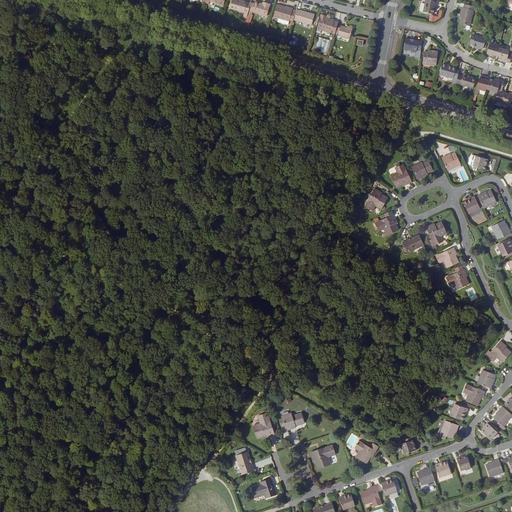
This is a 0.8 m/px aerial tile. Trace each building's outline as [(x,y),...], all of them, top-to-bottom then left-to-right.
[(240,0),(239,0),(232,0),(230,8),(248,14),(249,11),(251,3),(247,2),(247,4),(240,2),(240,0)] [(438,1),(431,0),(426,0),(424,12),(434,14),(436,5),(437,5),(438,1)] [(254,4),(251,3),(249,11),(267,16),(270,4),(263,2),(262,4),(255,2),(254,4)] [(294,20),(296,11),(293,10),(293,9),(277,4),(274,17),(289,21),(290,20),(293,22),(294,20)] [(475,7),(465,4),(460,24),(470,26),(475,7)] [(308,13),(297,9),(296,11),(294,20),(312,25),(314,16),(307,14),(308,13)] [(438,16),(430,14),(429,19),(440,22),(442,11),(439,10),(438,16)] [(330,33),(335,34),(337,27),(338,23),(325,19),(326,16),(321,14),(317,29),(323,31),(330,33)] [(340,28),(337,27),(335,34),(334,36),(349,41),(352,30),(347,28),(340,26),(340,28)] [(475,33),(473,32),(470,44),(473,45),(473,46),(483,49),(486,39),(474,35),(475,33)] [(421,51),(423,42),(415,40),(415,39),(412,39),(406,38),(404,49),(414,51),(414,50),(418,50),(419,51),(421,51)] [(323,39),(320,51),(327,53),(331,41),(323,39)] [(487,53),(497,56),(499,48),(500,45),(490,42),(487,53)] [(503,61),(507,63),(509,55),(509,53),(510,51),(499,48),(497,56),(496,58),(500,60),(500,61),(503,61)] [(428,52),(424,51),(423,64),(436,65),(438,53),(428,52)] [(459,75),(460,70),(456,69),(457,68),(443,64),(440,75),(453,79),(452,83),(456,84),(459,75)] [(469,77),(463,75),(463,76),(459,75),(456,84),(460,85),(473,89),(476,79),(469,77)] [(479,89),(486,91),(487,89),(489,81),(483,79),(484,77),(480,76),(477,89),(479,89)] [(490,78),(489,81),(487,89),(498,93),(498,91),(499,89),(501,81),(494,79),(494,80),(490,78)] [(506,93),(498,91),(498,93),(495,101),(503,103),(506,93)] [(511,100),(511,94),(506,93),(503,103),(510,106),(511,104),(511,100)] [(460,166),(454,154),(450,156),(441,160),(447,172),(460,166)] [(486,167),(488,162),(475,158),(472,168),(484,171),(485,167),(486,167)] [(432,172),(428,162),(422,165),(421,164),(411,169),(417,181),(427,176),(427,175),(432,172)] [(400,166),(393,170),(395,175),(389,178),(394,189),(401,187),(401,188),(409,184),(400,166)] [(387,199),(377,194),(378,193),(374,190),(364,208),(370,211),(373,206),(381,210),(387,199)] [(486,193),(477,197),(483,210),(496,204),(490,192),(486,193)] [(468,215),(480,210),(474,198),(463,204),(468,215)] [(398,231),(395,225),(397,224),(393,216),(375,224),(378,232),(383,230),(386,236),(398,231)] [(505,226),(503,222),(491,228),(497,241),(510,235),(506,226),(505,226)] [(446,235),(441,224),(431,228),(431,227),(426,229),(434,247),(441,244),(439,239),(446,235)] [(418,236),(402,244),(407,254),(423,246),(418,236)] [(511,247),(509,241),(497,246),(503,258),(511,253),(511,247)] [(458,264),(455,257),(457,257),(453,249),(435,257),(439,265),(444,263),(447,269),(458,264)] [(456,274),(445,279),(449,287),(454,284),(457,291),(469,286),(466,279),(467,278),(463,271),(461,267),(454,270),(456,274)] [(449,287),(452,294),(457,291),(454,284),(449,287)] [(503,363),(511,353),(506,348),(507,347),(501,342),(491,352),(487,356),(494,362),(498,358),(503,363)] [(494,379),(495,375),(483,371),(478,384),(491,389),(495,380),(494,379)] [(478,406),(481,399),(482,400),(485,392),(472,387),(472,386),(467,385),(463,393),(468,395),(466,402),(478,406)] [(468,409),(455,404),(451,416),(463,421),(464,417),(465,417),(468,409)] [(511,415),(502,407),(496,414),(497,415),(493,418),(499,423),(497,425),(503,430),(505,428),(504,427),(511,417),(511,415)] [(275,435),(268,413),(258,417),(260,424),(253,426),(257,439),(265,437),(266,438),(275,435)] [(293,416),(292,413),(281,417),(286,431),(296,428),(296,426),(305,423),(302,413),(293,416)] [(456,435),(459,426),(446,421),(441,435),(453,439),(455,435),(456,435)] [(498,432),(488,424),(484,430),(482,433),(491,440),(498,432)] [(417,450),(415,443),(414,444),(413,440),(411,441),(410,438),(404,440),(405,443),(401,444),(405,454),(417,450)] [(370,448),(364,444),(364,443),(360,441),(355,449),(359,451),(356,458),(367,464),(371,458),(372,458),(376,451),(370,448)] [(331,465),(328,457),(336,455),(332,445),(311,453),(314,462),(315,461),(318,469),(331,465)] [(254,471),(248,452),(236,456),(242,475),(254,471)] [(461,472),(471,468),(467,457),(463,458),(463,457),(457,459),(461,472)] [(503,473),(499,460),(490,463),(490,464),(485,465),(490,478),(503,473)] [(441,463),(435,465),(439,478),(451,475),(447,462),(441,464),(441,463)] [(431,468),(421,471),(421,472),(417,473),(421,486),(435,481),(431,468)] [(271,479),(261,483),(261,484),(252,488),(255,498),(265,495),(266,498),(277,495),(271,479)] [(388,482),(387,481),(381,483),(385,497),(397,493),(393,480),(388,482)] [(375,487),(368,489),(368,490),(361,493),(365,505),(372,503),(374,508),(382,505),(375,487)] [(343,511),(355,507),(351,495),(339,499),(343,511)]
